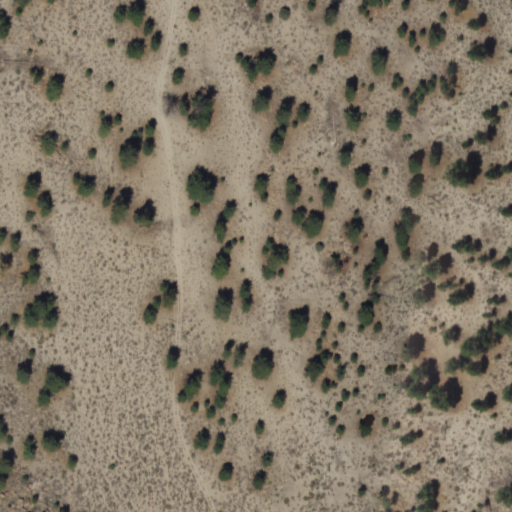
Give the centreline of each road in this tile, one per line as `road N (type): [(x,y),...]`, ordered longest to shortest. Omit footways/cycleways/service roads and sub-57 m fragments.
road 1 (track): [(187,0),(169,99),(189,237),(184,402),(194,453),(222,511)]
road 2 (track): [(511,244),(419,210),(274,59),(200,0)]
